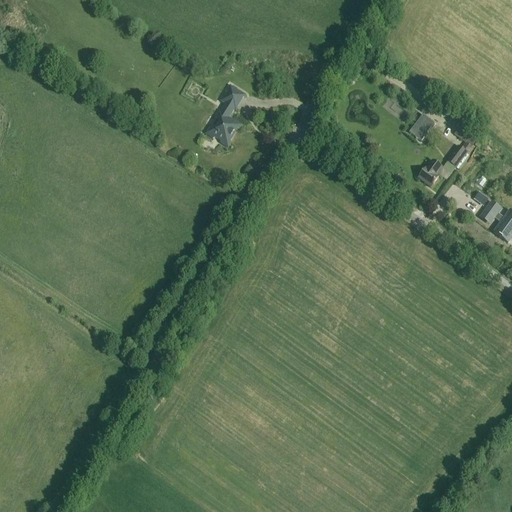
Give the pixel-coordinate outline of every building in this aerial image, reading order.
[(212,127),(210,127),(205,136),(212,140),(214,139),(219,142),(220,145),(224,147),(228,149),(231,145),(230,142),(238,130),(239,131),(242,126),(228,118),(232,110),(235,112),(244,96),(229,87),(220,103),(225,106),(220,114),(218,113),(214,120),(214,123),(212,127)] [(415,123),(431,135),(437,127),(421,115),(415,123)] [(478,136),(463,125),(462,125),(455,135),(471,147),(478,136)] [(468,154),(458,147),(446,163),(456,170),(457,169),(459,170),(469,157),(467,155),(468,154)] [(439,175),(443,170),(433,162),(427,170),(426,170),(418,180),(431,189),(440,176),(439,175)] [(500,210),(492,204),(485,213),(495,220),(501,225),(494,234),(494,233),(493,234),(499,238),(502,241),(502,240),(508,244),(507,243),(511,239),(511,238),(511,213),(510,212),(509,212),(510,213),(505,220),(497,214),(500,210)]
